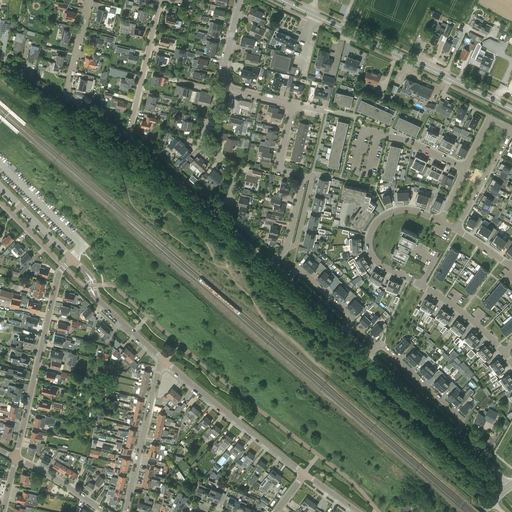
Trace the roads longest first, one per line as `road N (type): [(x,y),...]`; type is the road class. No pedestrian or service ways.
road 1 (residential): [(439,221),(413,210),(386,214),(370,235),(372,255),(463,312),(503,352)]
road 2 (primary): [(283,0),(511,110)]
road 3 (residential): [(15,454),(56,278),(72,258)]
road 4 (residential): [(304,473),(164,362)]
road 5 (residential): [(125,511),(164,362)]
road 6 (residential): [(293,103),(226,82),(240,0)]
road 7 (residential): [(367,352),(381,346),(460,418),(456,436)]
road 8 (residential): [(127,134),(159,0)]
road 9 (residential): [(219,216),(127,134)]
road 10 (residential): [(456,436),(367,352)]
